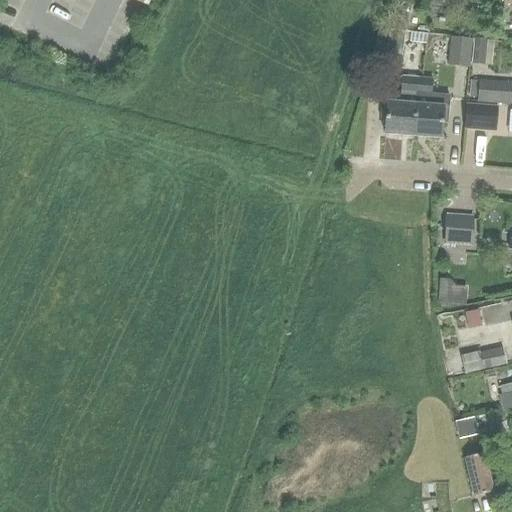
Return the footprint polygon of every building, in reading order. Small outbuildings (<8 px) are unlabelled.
[(401,57),(404,35),(390,34),(388,55),(401,57)] [(474,38),(452,35),(448,65),(470,68),(474,38)] [(484,65),(487,39),(475,38),(472,63),(484,65)] [(413,137),(417,79),(402,78),(401,94),(401,103),(382,102),(381,118),(386,119),(385,135),(413,137)] [(432,80),(417,79),(413,137),(442,139),(443,124),(448,124),(450,94),(432,93),(432,80)] [(511,82),(479,80),(478,101),(511,103),(511,82)] [(495,131),(497,107),(467,105),(465,129),(495,131)] [(471,246),(473,220),(447,218),(446,244),(471,246)] [(472,311),(473,326),(484,325),(482,310),(472,311)] [(507,364),(502,347),(479,354),(478,352),(459,357),(464,375),(507,364)] [(511,407),(511,392),(501,395),(504,409),(511,407)] [(485,453),(463,458),(472,497),(476,496),(490,493),(493,493),(485,453)]
